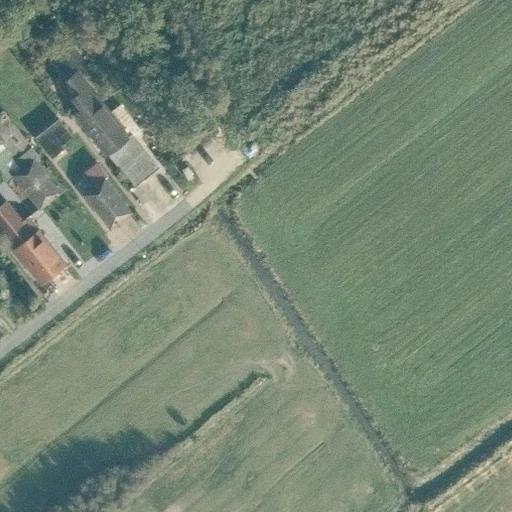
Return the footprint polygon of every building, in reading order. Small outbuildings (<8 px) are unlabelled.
[(84,58),(67,33),(48,46),(65,71),(84,58)] [(157,165),(80,69),(59,87),(136,182),(157,165)] [(59,118),(36,137),(49,153),(72,134),(59,118)] [(63,192),(35,156),(12,173),(41,210),(63,192)] [(85,167),(90,179),(106,173),(100,160),(85,167)] [(133,212),(106,177),(85,194),(112,228),(133,212)] [(13,201),(0,211),(0,227),(43,282),(64,266),(13,201)]
